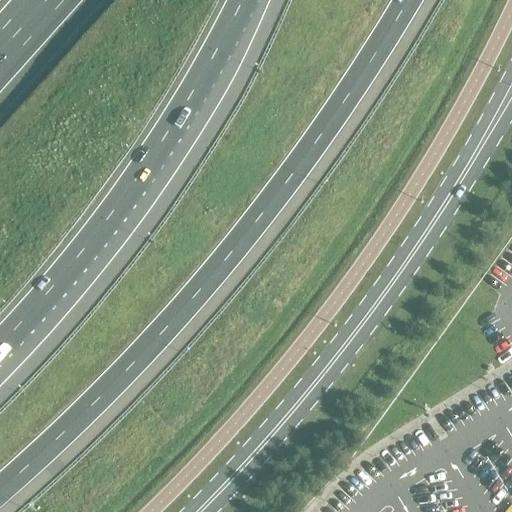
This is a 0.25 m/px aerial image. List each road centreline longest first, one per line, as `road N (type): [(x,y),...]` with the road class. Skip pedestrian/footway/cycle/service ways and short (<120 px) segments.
road 1 (motorway): [(0,490),(227,261),(346,102),(410,0)]
road 2 (motorway): [(0,354),(75,272),(175,136),(249,0)]
road 3 (tertiary): [(200,511),(294,409),(464,181)]
road 4 (tertiary): [(511,71),(469,149),(464,181)]
